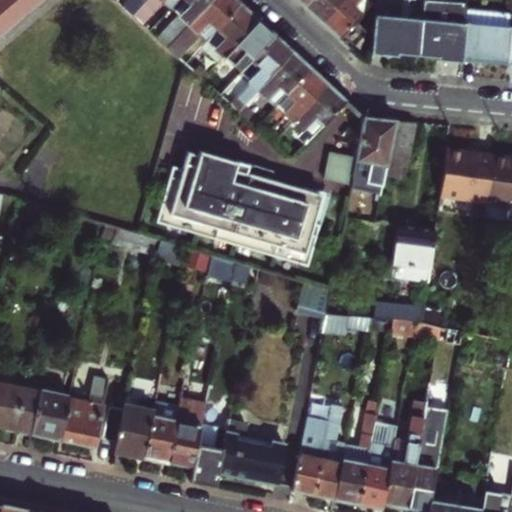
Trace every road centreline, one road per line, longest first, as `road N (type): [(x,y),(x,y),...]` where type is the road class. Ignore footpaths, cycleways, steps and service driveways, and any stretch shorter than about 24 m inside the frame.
road 1 (residential): [(511,108),(379,93),(271,0)]
road 2 (residential): [(0,472),(193,511)]
